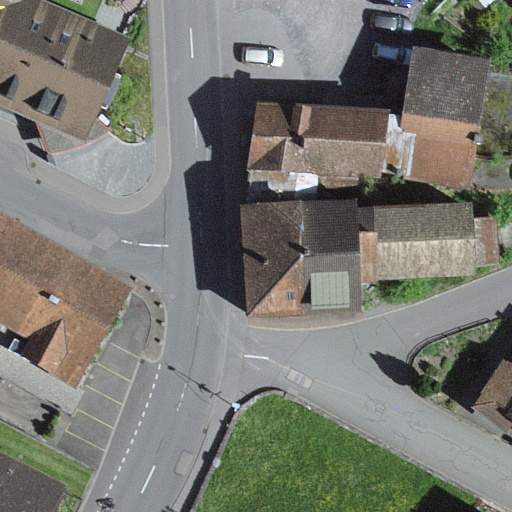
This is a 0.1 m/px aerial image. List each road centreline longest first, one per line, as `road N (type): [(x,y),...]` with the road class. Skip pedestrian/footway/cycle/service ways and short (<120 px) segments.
road 1 (unclassified): [(190,0),(202,245)]
road 2 (residential): [(511,477),(300,363)]
road 3 (residential): [(511,288),(300,363)]
road 4 (residential): [(0,182),(105,237),(202,245)]
road 5 (unclassified): [(196,352),(165,445),(131,511)]
